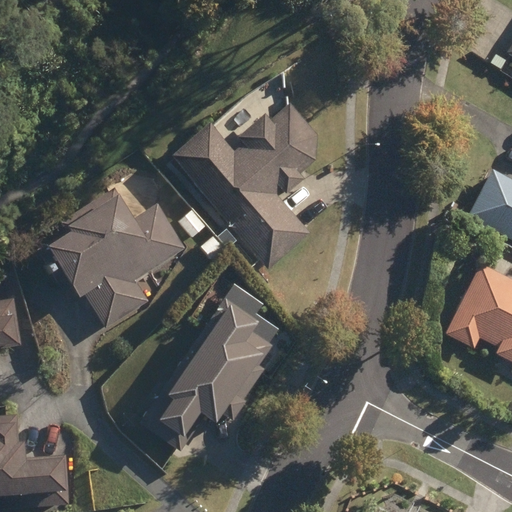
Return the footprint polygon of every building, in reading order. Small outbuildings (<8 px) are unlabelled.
[(173,161),(268,272),(311,236),(277,198),(283,193),(288,197),(306,181),(302,175),(317,162),(318,139),(291,107),(272,124),(267,118),(239,142),(244,148),(235,155),(211,128),(173,161)] [(467,220),(511,243),(511,182),(492,172),(467,220)] [(84,299),(106,332),(150,304),(136,284),(187,250),(158,206),(135,221),(115,191),(62,225),(67,234),(38,253),(61,290),(70,285),(81,301),(84,299)] [(204,229),(189,211),(175,223),(190,241),(204,229)] [(220,243),(228,252),(237,244),(229,235),(220,243)] [(511,282),(482,268),(447,338),(475,352),(481,340),(501,351),(497,358),(511,366),(511,282)] [(0,351),(19,349),(14,321),(12,321),(12,318),(16,318),(14,302),(0,304),(0,351)] [(139,427),(180,457),(191,441),(187,438),(202,418),(217,428),(224,418),(234,424),(247,405),(238,398),(274,349),(254,335),(259,329),(239,316),(240,313),(226,304),(139,427)] [(0,511),(68,507),(64,457),(36,459),(37,465),(27,466),(26,447),(19,447),(17,430),(19,430),(18,418),(0,420),(0,511)]
